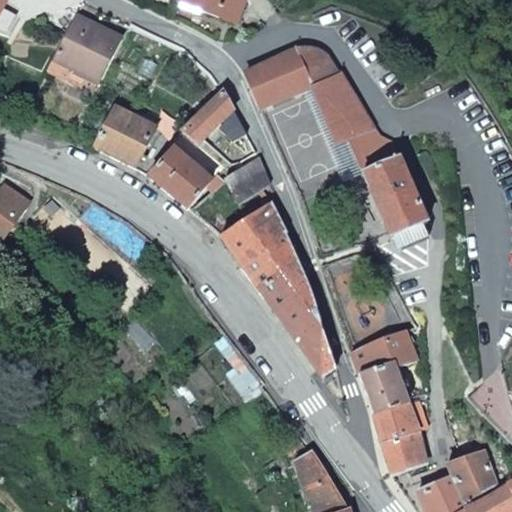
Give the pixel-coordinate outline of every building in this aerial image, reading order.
[(6,37),(16,17),(2,9),(6,0),(0,0),(0,46),(5,48),(9,38),(6,37)] [(180,0),(179,3),(234,24),(242,0),(180,0)] [(98,87),(121,41),(74,18),(51,64),(98,87)] [(310,86),(336,147),(372,131),(327,57),(320,52),(315,50),(306,48),(300,49),(297,50),(243,74),(260,110),(310,86)] [(46,74),(93,97),(98,87),(51,64),(46,74)] [(245,136),(231,111),(220,94),(182,132),(198,146),(215,128),(232,143),(245,136)] [(92,150),(134,171),(154,130),(113,110),(92,150)] [(363,173),(399,157),(392,144),(377,139),(372,131),(349,141),(363,173)] [(210,181),(173,150),(148,179),(188,209),(210,181)] [(363,173),(370,191),(368,193),(379,217),(381,217),(390,238),(427,221),(399,157),(363,173)] [(240,206),(270,186),(258,159),(225,180),(240,206)] [(0,237),(3,240),(29,202),(4,186),(0,191),(0,237)] [(270,204),(220,238),(321,378),(335,368),(315,305),(283,237),(286,235),(270,204)] [(404,331),(350,356),(358,378),(393,364),(395,369),(417,360),(404,331)] [(214,343),(234,368),(245,360),(224,336),(214,343)] [(234,368),(226,375),(241,394),(260,379),(245,360),(234,368)] [(372,419),(409,405),(395,369),(393,364),(358,378),(372,419)] [(289,426),(263,390),(247,401),(274,436),(289,426)] [(409,405),(418,432),(427,429),(418,401),(409,405)] [(418,432),(409,405),(372,419),(383,446),(418,432)] [(461,424),(458,409),(445,411),(449,427),(459,425),(461,424)] [(449,427),(456,442),(465,439),(459,425),(449,427)] [(276,439),(291,459),(306,449),(292,430),(276,439)] [(418,432),(383,446),(391,477),(426,463),(418,432)] [(451,479),(463,505),(495,486),(483,452),(445,466),(450,474),(451,479)] [(294,465),(311,511),(348,511),(348,510),(322,466),(313,454),(294,465)] [(440,484),(451,479),(450,474),(438,479),(440,484)] [(440,484),(416,494),(423,511),(462,511),(466,509),(463,505),(451,479),(440,484)] [(511,511),(511,488),(510,485),(466,509),(462,511),(511,511)]
